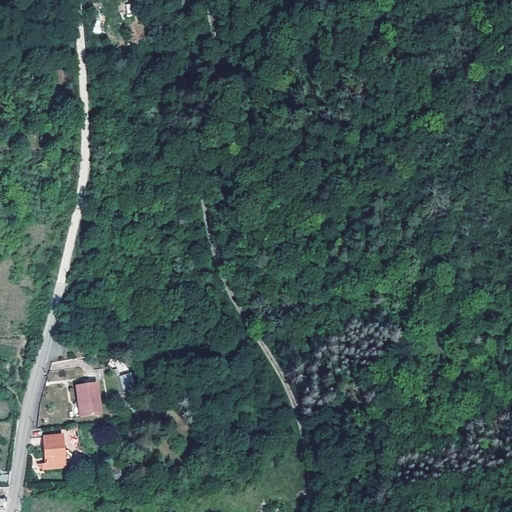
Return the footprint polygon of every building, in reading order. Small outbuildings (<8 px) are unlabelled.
[(123,392),(135,389),(132,373),(119,375),(123,392)] [(76,388),(80,415),(95,414),(101,413),(96,385),(76,388)] [(43,465),(43,470),(64,469),(62,437),(44,438),(45,465),(43,465)] [(70,452),(71,468),(79,467),(78,451),(70,452)] [(0,484),(9,484),(10,475),(0,473),(0,484)]
